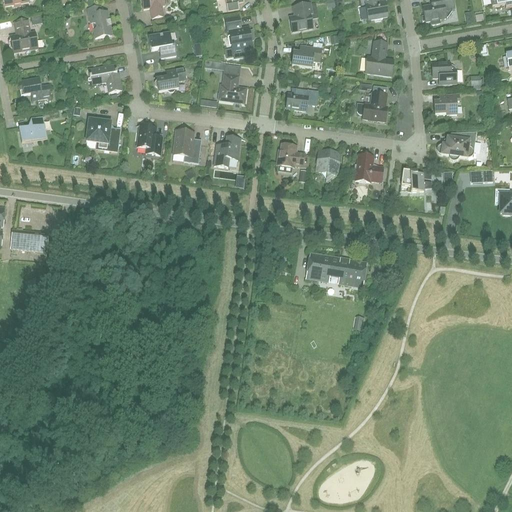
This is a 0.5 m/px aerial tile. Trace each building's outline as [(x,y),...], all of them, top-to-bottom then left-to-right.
[(29,3),(28,0),(3,0),(5,8),(14,6),(14,8),(20,7),(20,5),(29,3)] [(44,0),(46,12),(55,11),(53,0),(44,0)] [(162,8),(164,7),(163,0),(141,0),(144,11),(150,10),(152,20),(164,18),(162,8)] [(244,3),(243,0),(230,0),(231,1),(225,2),(227,12),(239,10),(238,4),(244,3)] [(333,0),(326,2),(327,10),(335,8),(333,0)] [(388,18),(385,3),(379,4),(378,0),(365,0),(366,6),(365,6),(368,21),(375,20),(375,22),(381,21),(380,19),(388,18)] [(454,10),(452,0),(429,0),(431,7),(422,9),(424,17),(421,17),(422,23),(425,22),(425,24),(430,23),(430,26),(440,25),(439,21),(446,20),(446,19),(448,19),(452,13),(451,11),(454,10)] [(488,0),(487,0),(472,0),(473,8),(479,8),(479,1),(488,0)] [(511,0),(510,1),(509,0),(490,0),(492,9),(505,6),(505,9),(511,8),(511,0)] [(312,30),(310,16),(312,15),(310,6),(295,8),(297,17),(289,19),(292,34),(312,30)] [(112,37),(107,14),(102,15),(100,8),(88,11),(90,25),(92,25),(95,40),(112,37)] [(41,17),(31,19),(32,27),(42,25),(41,17)] [(254,41),(252,32),(249,32),(248,28),(241,30),(239,18),(225,21),(227,32),(229,32),(232,53),(252,49),(251,42),(254,41)] [(37,50),(35,34),(30,35),(28,22),(15,24),(17,37),(10,38),(11,42),(10,42),(9,44),(10,49),(12,51),(13,55),(37,50)] [(176,58),(174,47),(171,48),(169,35),(148,38),(151,52),(159,51),(161,60),(176,58)] [(339,45),(338,36),(330,37),(332,46),(339,45)] [(327,38),(319,40),(322,49),(330,46),(327,38)] [(384,61),(387,45),(374,43),(372,59),(367,58),(365,75),(391,78),(393,62),(384,61)] [(320,64),(321,50),(304,48),(303,53),(301,55),(293,54),(292,67),(312,69),(312,63),(320,64)] [(457,85),(456,72),(456,70),(455,68),(453,67),(452,67),(450,66),(450,64),(431,65),(432,80),(438,79),(439,86),(457,85)] [(118,81),(115,67),(88,72),(90,80),(91,80),(92,86),(107,83),(109,95),(122,92),(119,81),(118,81)] [(178,90),(177,83),(186,81),(184,70),(166,73),(167,79),(156,81),(156,82),(154,84),(155,87),(158,89),(158,94),(167,92),(170,94),(173,93),(175,91),(178,90)] [(244,105),(246,90),(237,89),(239,78),(224,76),(222,87),(220,87),(218,102),(244,105)] [(480,77),(470,78),(471,87),(473,87),(473,91),(486,90),(485,80),(481,81),(480,77)] [(50,99),(48,87),(40,88),(39,81),(19,84),(21,97),(31,95),(32,102),(50,99)] [(316,108),(318,93),(307,91),(307,92),(295,90),(295,96),(288,96),(286,110),(306,113),(307,107),(316,108)] [(385,124),(387,109),(385,108),(387,97),(372,95),(370,106),(364,106),(357,105),(356,110),(356,111),(357,112),(357,113),(358,114),(359,115),(360,116),(362,116),(363,117),(362,121),(385,124)] [(457,117),(456,103),(459,103),(459,96),(445,96),(445,102),(434,103),(434,116),(446,115),(446,117),(457,117)] [(47,141),(43,118),(31,120),(32,128),(19,130),(20,137),(21,137),(23,145),(47,141)] [(117,153),(120,132),(110,130),(111,124),(89,121),(86,143),(97,145),(96,151),(117,153)] [(160,157),(162,139),(155,138),(156,130),(140,127),(137,149),(146,150),(146,155),(160,157)] [(198,165),(201,146),(192,145),(194,135),(176,132),(173,156),(184,158),(183,163),(198,165)] [(473,155),(476,134),(458,134),(457,140),(447,139),(447,141),(445,142),(443,144),(443,146),(441,146),(440,146),(439,146),(438,147),(438,148),(437,148),(437,149),(437,150),(437,151),(437,152),(437,153),(437,154),(438,155),(439,155),(440,155),(441,156),(449,157),(449,158),(449,159),(450,160),(450,161),(451,162),(452,162),(453,162),(454,163),(455,162),(456,162),(457,162),(458,161),(458,160),(459,159),(459,158),(467,159),(468,159),(469,159),(470,159),(471,158),(472,157),(473,156),(473,155)] [(238,162),(240,141),(234,140),(234,139),(232,137),(229,136),(226,138),(225,148),(216,147),(214,168),(228,169),(229,161),(238,162)] [(303,169),(305,156),(296,155),(297,148),(281,146),(280,152),(278,152),(276,167),(294,170),(294,168),(303,169)] [(337,176),(340,154),(319,151),(316,173),(337,176)] [(381,184),(383,169),(376,168),(372,167),(373,158),(358,156),(357,167),(355,167),(354,172),(356,173),(355,182),(370,184),(370,183),(381,184)] [(431,190),(431,184),(423,183),(423,181),(431,181),(431,170),(422,171),(423,175),(417,175),(417,173),(412,173),(403,172),(400,195),(401,188),(410,189),(410,194),(424,193),(424,190),(431,190)] [(452,173),(443,174),(444,189),(453,189),(452,173)] [(492,173),(482,173),(483,185),(493,185),(492,173)] [(511,197),(509,197),(509,191),(495,190),(494,206),(500,206),(500,215),(502,215),(502,217),(510,217),(510,215),(511,214),(511,197)] [(46,253),(48,235),(13,232),(11,250),(46,253)] [(362,289),(366,265),(310,255),(306,280),(328,283),(329,278),(339,280),(338,285),(362,289)]
